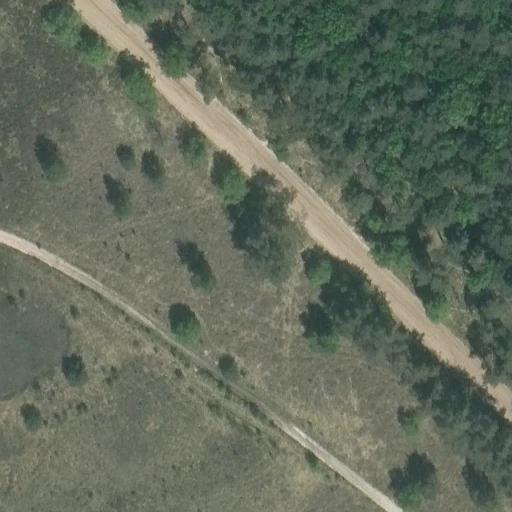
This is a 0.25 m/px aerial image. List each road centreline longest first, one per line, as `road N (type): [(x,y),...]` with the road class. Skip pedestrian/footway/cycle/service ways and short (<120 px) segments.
road 1 (track): [(511,411),(81,0)]
road 2 (track): [(388,511),(83,282),(0,247)]
